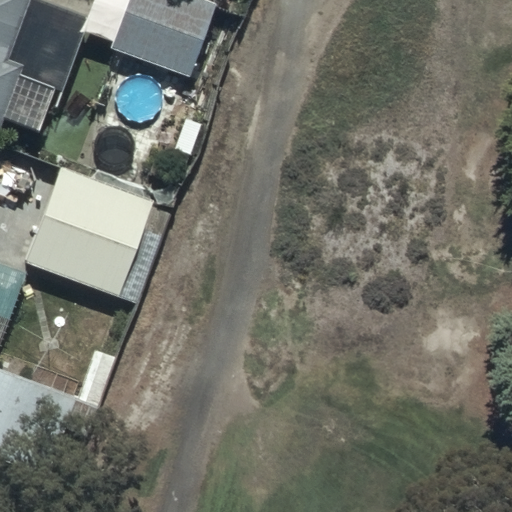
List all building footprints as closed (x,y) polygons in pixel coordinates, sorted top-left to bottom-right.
[(0,0),(0,126),(22,69),(8,64),(31,0),(0,0)] [(218,6),(199,0),(129,0),(110,52),(189,80),(195,64),(225,75),(240,33),(212,23),(218,6)] [(151,204),(59,170),(25,264),(117,297),(151,204)] [(28,275),(0,264),(0,346),(0,347),(28,275)] [(75,402),(0,372),(0,461),(44,479),(75,402)]
